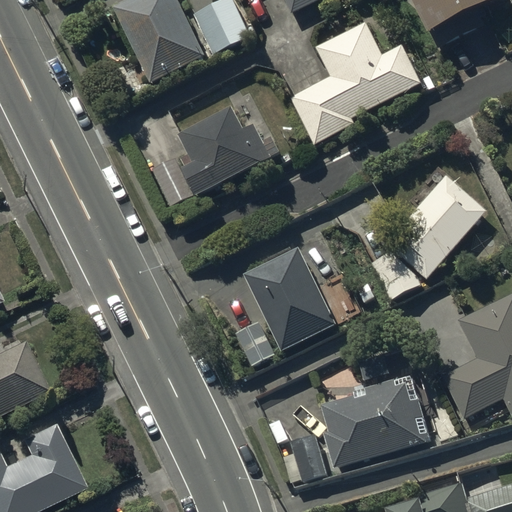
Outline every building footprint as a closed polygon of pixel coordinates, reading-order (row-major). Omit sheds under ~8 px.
[(153,92),(207,65),(174,0),(149,0),(115,17),(153,92)] [(338,0),(281,0),(292,22),(338,0)] [(440,57),(480,38),(475,27),(507,12),(501,0),(410,0),(409,1),(432,49),(436,47),(440,57)] [(253,44),(233,4),(196,22),(216,62),(253,44)] [(354,124),(423,90),(405,53),(384,63),(368,31),(320,55),(333,83),(292,103),(315,150),(356,130),(354,124)] [(199,206),(282,161),(273,143),(264,148),(256,133),(246,138),(235,116),(181,144),(191,165),(184,168),(188,177),(184,180),(177,166),(154,176),(173,215),(197,202),(199,206)] [(424,293),(415,274),(430,287),(489,220),(449,185),(390,252),(398,259),(375,270),(391,307),(424,293)] [(338,333),(301,257),(247,283),(284,359),(338,333)] [(511,418),(511,303),(461,328),(480,366),(446,384),(467,426),(506,406),(511,418)] [(278,362),(262,330),(238,342),(254,374),(278,362)] [(0,426),(49,402),(24,352),(0,364),(0,426)] [(337,477),(432,450),(413,384),(357,400),(358,404),(324,414),(332,440),(326,441),(337,477)] [(0,464),(0,511),(60,511),(87,500),(56,437),(54,438),(52,433),(29,444),(31,448),(23,452),(30,466),(6,478),(0,464)] [(328,481),(318,442),(294,448),(297,460),(285,463),(292,490),(328,481)] [(469,511),(468,505),(464,490),(415,503),(417,511),(469,511)] [(511,511),(511,492),(468,505),(469,511),(511,511)]
